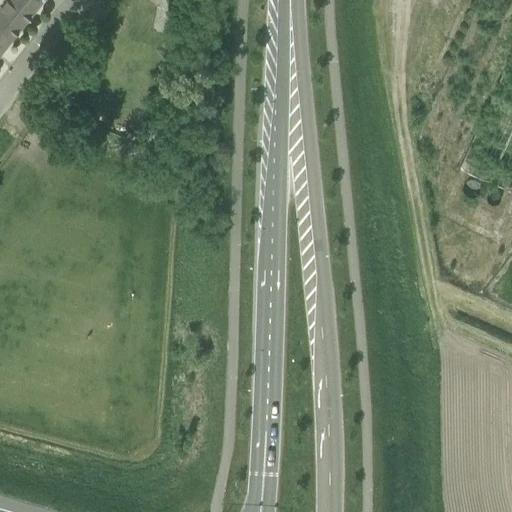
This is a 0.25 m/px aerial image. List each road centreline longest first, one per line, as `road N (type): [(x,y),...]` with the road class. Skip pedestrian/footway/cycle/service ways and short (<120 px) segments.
road 1 (primary): [(329,511),(323,280),(290,0)]
road 2 (primary): [(288,0),(267,511)]
road 3 (unclassified): [(0,104),(83,0)]
